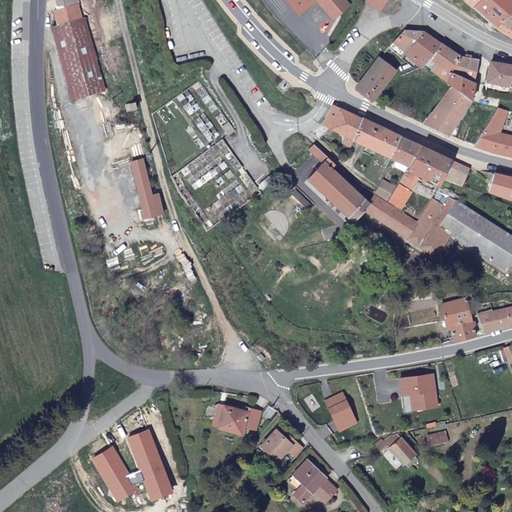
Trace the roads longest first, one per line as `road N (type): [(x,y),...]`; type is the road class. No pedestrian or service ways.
road 1 (track): [(117,0),(168,199),(224,325),(230,380)]
road 2 (unclassified): [(38,0),(36,115),(89,339)]
road 3 (residential): [(511,333),(297,373),(264,387)]
road 4 (secondary): [(330,89),(439,145),(511,167)]
road 5 (unclassified): [(373,511),(264,387)]
road 6 (secondary): [(228,0),(293,71),(330,89)]
road 7 (residential): [(330,89),(361,37),(398,18),(411,0)]
